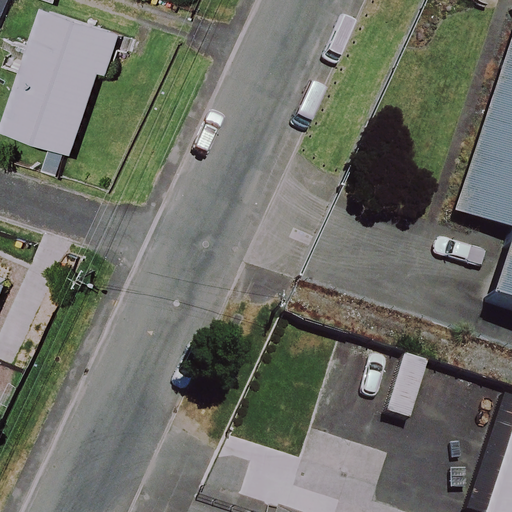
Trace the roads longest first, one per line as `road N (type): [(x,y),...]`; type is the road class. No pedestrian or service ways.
road 1 (residential): [(314,0),(191,267)]
road 2 (residential): [(191,267),(73,511)]
road 3 (residential): [(191,267),(0,201)]
